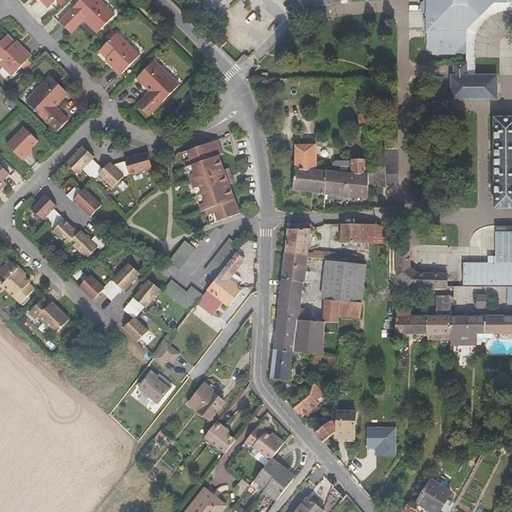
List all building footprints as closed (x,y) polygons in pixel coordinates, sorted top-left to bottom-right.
[(50,12),(63,0),(41,0),(42,1),(42,3),(50,12)] [(81,0),(59,22),(70,33),(83,20),(96,34),(114,17),(97,0),(81,0)] [(427,54),(466,54),(466,32),(494,4),(507,4),(506,0),(426,0),(427,37),(427,54)] [(466,54),(467,64),(467,76),(475,76),(474,58),(474,45),(475,38),(477,33),(481,27),(486,21),(490,18),(496,14),(504,12),(511,11),(511,0),(506,0),(507,4),(494,4),(466,32),(466,54)] [(112,66),(120,75),(139,56),(115,32),(98,50),(113,65),(112,66)] [(0,64),(12,77),(31,58),(22,49),(21,50),(8,38),(0,45),(0,64)] [(137,106),(148,118),(178,87),(154,63),(137,79),(150,93),(137,106)] [(467,76),(467,64),(454,64),(454,76),(451,76),(451,101),(497,100),(497,76),(475,76),(467,76)] [(26,102),(57,132),(67,121),(55,108),(67,94),(50,77),(26,102)] [(495,155),(495,209),(511,208),(511,118),(494,118),(495,139),(495,155)] [(31,150),(38,142),(24,128),(7,146),(22,161),(28,155),(26,154),(31,150)] [(222,156),(217,142),(185,153),(188,161),(183,164),(185,170),(190,168),(193,175),(188,178),(192,191),(198,189),(203,204),(198,207),(200,213),(204,212),(206,217),(213,215),(216,224),(239,215),(229,187),(223,171),(218,158),(222,156)] [(367,153),(383,153),(383,144),(367,144),(367,153)] [(333,164),(332,172),(317,171),(317,146),(295,146),(295,172),(293,190),(367,200),(367,189),(367,176),(367,160),(351,160),(350,161),(335,162),(333,164)] [(123,178),(151,170),(147,154),(124,161),(125,164),(113,167),(110,164),(102,172),(91,162),(94,159),(82,147),(65,164),(77,176),(82,171),(93,182),(98,176),(112,190),(123,178)] [(383,153),(367,153),(367,160),(367,176),(367,189),(385,188),(385,153),(383,153)] [(3,181),(9,175),(0,165),(0,191),(7,184),(3,181)] [(228,170),(223,171),(229,187),(233,186),(228,170)] [(76,188),(66,197),(72,203),(73,202),(90,219),(101,207),(84,190),(81,193),(76,188)] [(44,196),(31,210),(43,221),(44,220),(55,230),(52,233),(66,246),(69,244),(86,260),(97,249),(100,251),(105,246),(96,236),(91,241),(80,232),(78,234),(54,211),(56,208),(44,196)] [(309,254),(311,224),(289,224),(287,241),(285,256),(308,258),(341,260),(341,252),(316,251),(315,254),(309,254)] [(341,243),(387,244),(387,232),(382,227),(377,225),(342,225),(341,243)] [(496,227),(496,265),(464,265),(463,288),(507,288),(511,288),(511,234),(510,234),(510,227),(496,227)] [(240,249),(228,241),(223,248),(203,273),(214,282),(220,275),(236,255),(240,249)] [(195,251),(185,242),(167,263),(178,272),(195,251)] [(410,251),(396,251),(396,278),(408,289),(448,288),(447,274),(418,274),(411,267),(410,251)] [(236,255),(220,275),(214,282),(202,298),(195,307),(210,318),(222,302),(227,307),(241,290),(235,285),(229,279),(233,273),(243,261),(236,255)] [(305,282),(308,258),(285,256),(282,280),(303,282),(305,282)] [(362,304),(366,266),(325,261),(321,299),(325,300),(340,301),(362,304)] [(0,294),(3,292),(14,303),(28,288),(22,283),(24,281),(18,275),(19,274),(16,271),(15,272),(8,264),(0,272),(0,279),(4,284),(1,286),(0,284),(0,294)] [(90,276),(79,288),(92,302),(101,293),(111,302),(121,291),(124,293),(140,276),(128,264),(104,289),(90,276)] [(233,273),(229,279),(235,285),(240,279),(233,273)] [(303,282),(282,280),(282,286),(281,294),(301,296),(303,282)] [(134,320),(122,331),(136,345),(148,333),(135,319),(144,308),(146,310),(161,292),(148,281),(124,312),(134,320)] [(161,292),(189,314),(195,307),(202,298),(190,289),(186,294),(169,281),(161,292)] [(300,308),(301,296),(281,294),(279,306),(300,308)] [(436,296),(436,307),(436,316),(450,315),(451,296),(436,296)] [(486,309),(486,297),(477,297),(477,309),(486,309)] [(55,334),(70,320),(52,303),(50,305),(43,300),(29,314),(36,320),(38,318),(55,334)] [(325,310),(324,322),(339,324),(339,316),(340,301),(325,300),(325,310)] [(396,335),(427,335),(426,316),(411,315),(411,308),(402,307),(401,301),(395,300),(396,335)] [(362,304),(340,301),(339,316),(360,319),(362,304)] [(299,320),(300,308),(279,306),(279,313),(278,318),(299,320)] [(430,307),(426,316),(436,316),(436,307),(430,307)] [(427,335),(450,335),(450,315),(436,316),(426,316),(427,335)] [(450,345),(477,345),(477,334),(486,334),(486,339),(496,339),(496,335),(511,335),(511,315),(466,316),(450,315),(450,335),(450,345)] [(325,337),(339,338),(339,334),(339,324),(324,322),(299,320),(278,318),(277,325),(275,343),(274,349),(292,351),(313,353),(323,354),(324,354),(325,337)] [(486,342),(486,339),(486,334),(477,334),(477,345),(481,345),(482,343),(486,342)] [(173,364),(180,358),(169,347),(156,360),(162,365),(167,359),(173,364)] [(289,381),(292,351),(274,349),(271,374),(271,379),(289,381)] [(308,371),(317,373),(323,354),(313,353),(308,371)] [(157,407),(171,389),(162,382),(161,384),(150,375),(138,391),(157,407)] [(327,398),(314,383),(311,395),(293,409),(302,419),(327,398)] [(209,421),(224,402),(214,394),(215,392),(205,384),(188,405),(196,412),(197,411),(209,421)] [(356,412),(336,411),(336,425),(336,432),(335,439),(355,440),(356,412)] [(318,423),(310,429),(322,443),(336,432),(336,425),(331,420),(322,427),(318,423)] [(226,430),(217,422),(204,438),(224,454),(235,440),(225,432),(226,430)] [(397,426),(368,426),(367,448),(376,448),(376,455),(397,455),(397,426)] [(259,431),(255,428),(245,441),(248,444),(259,431)] [(167,447),(172,441),(160,431),(155,438),(167,447)] [(263,434),(259,431),(248,444),(269,460),(271,458),(283,442),(277,438),(275,440),(265,432),(263,434)] [(472,435),(472,442),(486,444),(487,436),(472,435)] [(282,467),(271,458),(269,460),(253,481),(264,489),(263,492),(275,501),(294,479),(281,469),(282,467)] [(431,480),(416,504),(429,511),(440,511),(452,493),(431,480)] [(246,482),(236,495),(240,498),(250,485),(246,482)] [(384,486),(373,502),(374,504),(380,511),(392,494),(384,486)] [(185,511),(194,511),(209,495),(203,490),(185,511)] [(344,510),(353,502),(346,494),(338,504),(344,510)] [(220,511),(224,507),(209,495),(194,511),(220,511)] [(323,511),(324,511),(307,498),(295,511),(323,511)]
